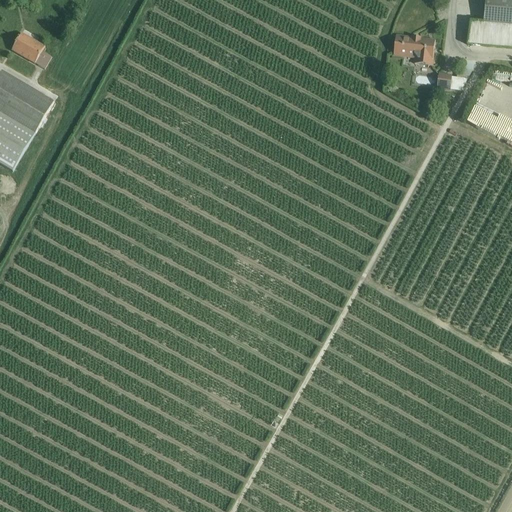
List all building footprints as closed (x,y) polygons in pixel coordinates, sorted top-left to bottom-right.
[(470,21),(467,45),(511,48),(511,0),(486,0),(484,23),(470,21)] [(22,34),(12,52),(45,71),(52,58),(42,53),(45,48),(22,34)] [(435,40),(397,36),(394,56),(414,58),(414,63),(433,65),(435,40)] [(457,76),(439,73),(437,86),(462,90),(468,77),(473,69),(465,67),(458,69),(457,76)] [(3,72),(0,76),(0,164),(14,173),(54,103),(3,72)] [(472,124),(503,137),(511,117),(483,105),(484,101),(511,113),(511,88),(492,80),(472,124)]
